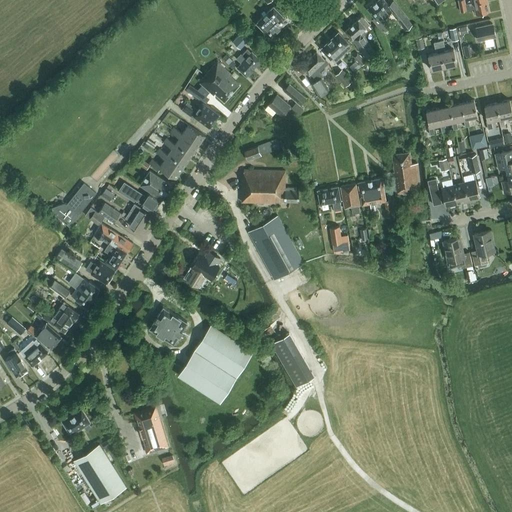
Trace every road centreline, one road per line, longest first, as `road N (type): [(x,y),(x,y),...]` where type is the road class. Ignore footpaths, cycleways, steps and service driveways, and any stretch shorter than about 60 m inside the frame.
road 1 (tertiary): [(0,416),(46,386),(91,341),(246,106),(347,0)]
road 2 (track): [(414,511),(344,453),(303,335),(226,193),(199,173)]
